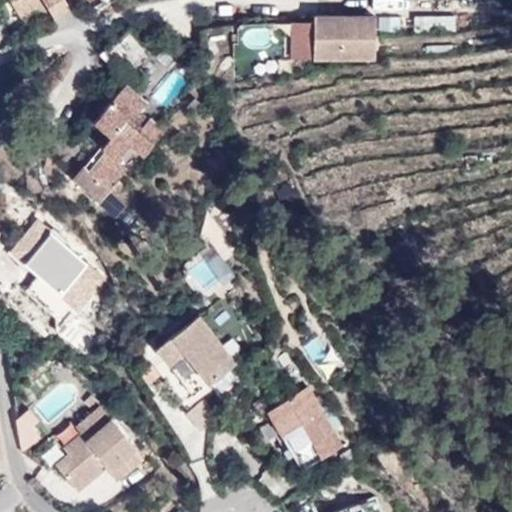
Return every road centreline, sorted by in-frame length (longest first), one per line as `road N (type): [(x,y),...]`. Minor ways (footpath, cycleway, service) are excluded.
road 1 (unknown): [(0,74),(72,35),(144,18),(297,13)]
road 2 (unknown): [(166,398),(246,511)]
road 3 (unclassified): [(0,392),(21,478),(43,511)]
